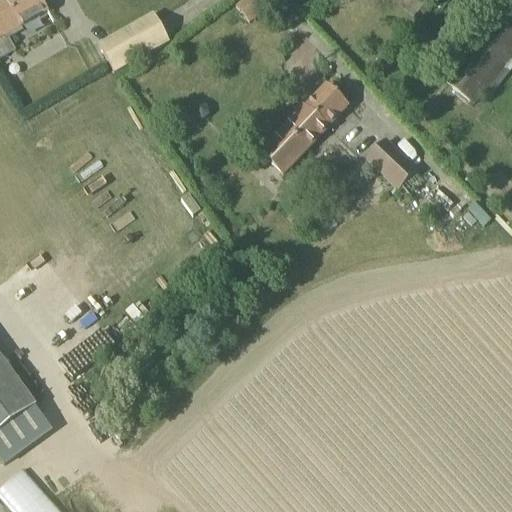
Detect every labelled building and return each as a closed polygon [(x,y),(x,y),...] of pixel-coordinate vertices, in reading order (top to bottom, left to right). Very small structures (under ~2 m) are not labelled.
[(8,0),(0,5),(0,40),(21,29),(48,13),(40,0),(8,0)] [(250,24),(266,11),(256,0),(246,0),(237,8),(250,24)] [(392,0),(413,19),(430,0),(392,0)] [(475,107),(508,65),(511,60),(511,0),(504,0),(441,80),(475,107)] [(114,75),(152,54),(170,44),(154,16),(99,47),(114,75)] [(283,177),(348,108),(327,88),(262,157),(283,177)] [(397,193),(402,187),(416,173),(386,144),(367,164),(397,193)] [(0,359),(0,435),(36,409),(0,359)] [(0,499),(11,511),(59,511),(24,472),(0,492),(0,499)]
